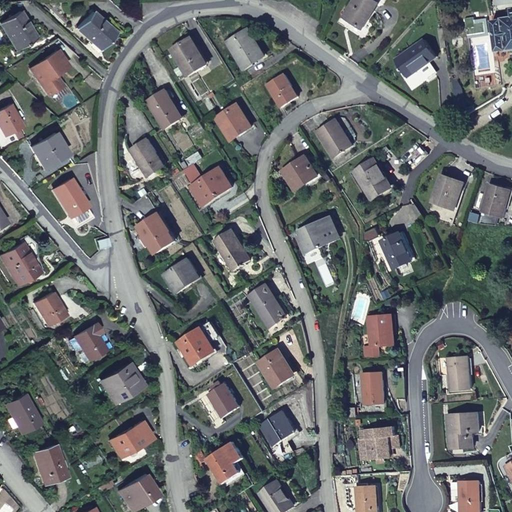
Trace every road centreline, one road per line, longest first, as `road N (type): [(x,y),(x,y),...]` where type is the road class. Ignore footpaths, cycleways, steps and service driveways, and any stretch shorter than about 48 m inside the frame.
road 1 (residential): [(330,511),(321,380),(307,314),(263,194),(263,160),(314,105),(367,84)]
road 2 (residential): [(217,0),(178,4),(136,35),(111,83),(103,155),(111,222),(135,287)]
road 3 (residential): [(422,499),(416,364),(425,338),(441,324),(478,329),(511,381)]
road 4 (residential): [(135,287),(160,356),(183,511)]
road 5 (residential): [(0,168),(93,273),(135,287)]
road 6 (residential): [(511,169),(490,164),(367,84)]
road 7 (residential): [(367,84),(295,21),(252,0)]
